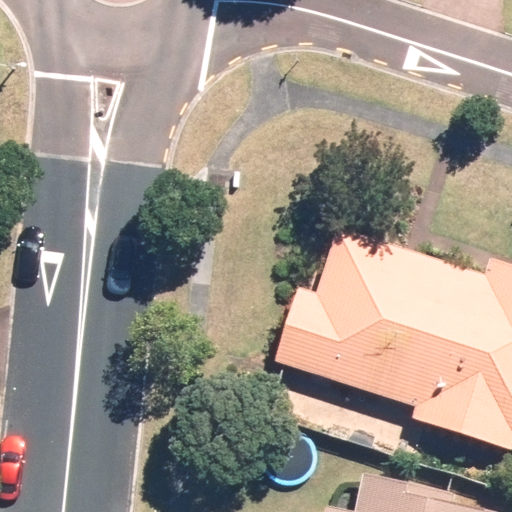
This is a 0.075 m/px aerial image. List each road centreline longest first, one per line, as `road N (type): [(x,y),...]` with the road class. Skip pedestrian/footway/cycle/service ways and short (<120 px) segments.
road 1 (residential): [(58,511),(94,183)]
road 2 (residential): [(225,0),(300,10),(511,77)]
road 3 (residential): [(181,24),(138,129),(94,183)]
road 4 (residential): [(94,183),(56,21)]
road 5 (residential): [(181,24),(149,40),(113,44),(56,21)]
